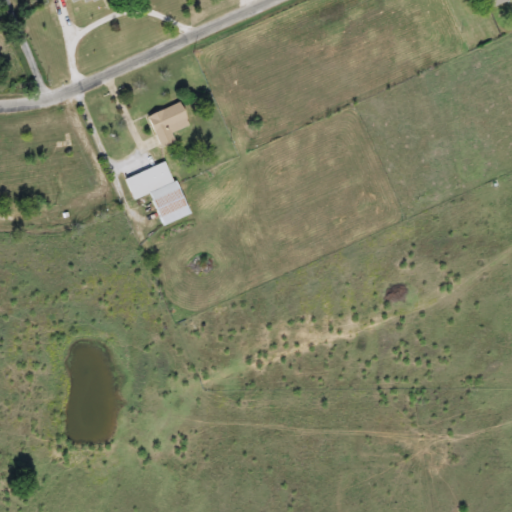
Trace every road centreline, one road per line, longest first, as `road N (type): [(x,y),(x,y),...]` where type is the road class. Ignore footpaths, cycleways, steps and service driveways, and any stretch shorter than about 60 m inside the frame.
road 1 (tertiary): [(0,102),(72,89),(270,0)]
road 2 (residential): [(0,209),(41,209),(102,185),(103,161),(72,89)]
